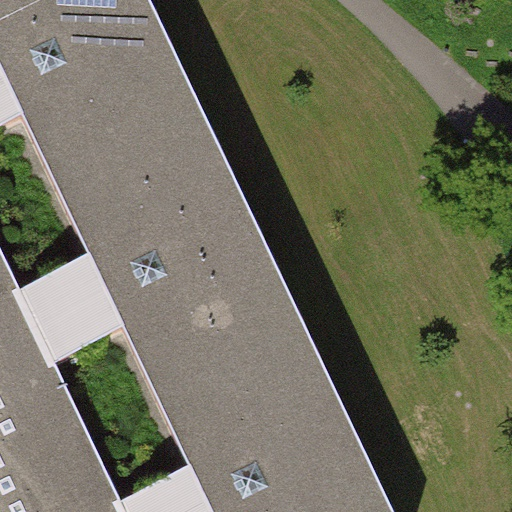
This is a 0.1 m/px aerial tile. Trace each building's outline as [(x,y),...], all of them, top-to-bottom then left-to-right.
[(389,511),(144,0),(0,0),(0,71),(27,128),(92,264),(126,335),(196,481),(210,511),(389,511)] [(0,71),(0,140),(27,128),(0,71)] [(0,511),(126,511),(58,368),(24,296),(0,247),(0,511)] [(126,335),(92,264),(24,296),(58,368),(126,335)] [(130,511),(210,511),(196,481),(130,511)]
